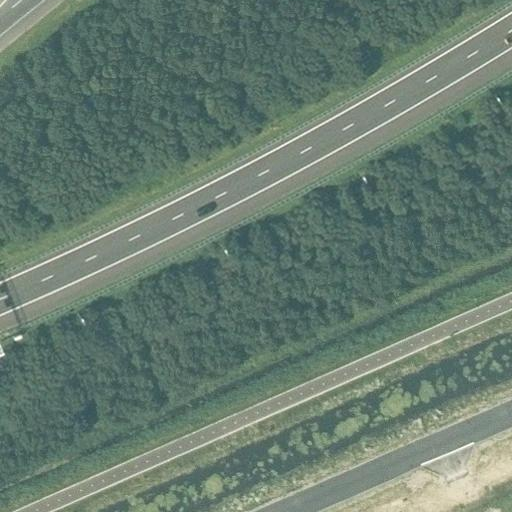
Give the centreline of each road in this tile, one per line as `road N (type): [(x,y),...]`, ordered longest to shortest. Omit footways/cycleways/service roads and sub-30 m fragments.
road 1 (motorway): [(0,287),(281,150),(511,16)]
road 2 (unclassified): [(511,415),(290,511)]
